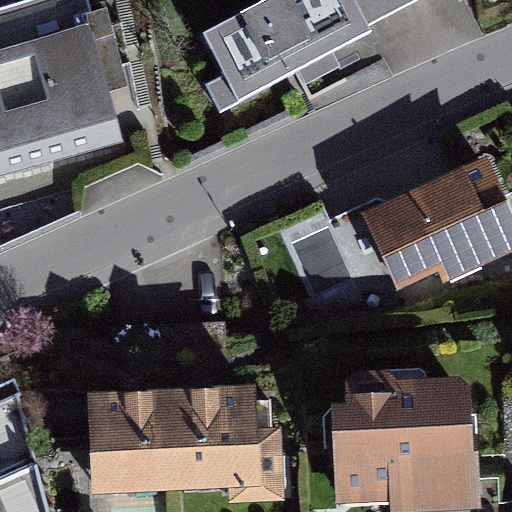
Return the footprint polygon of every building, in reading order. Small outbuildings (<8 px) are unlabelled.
[(92,0),(0,0),(0,173),(131,138),(92,0)] [(246,0),(199,24),(237,96),(426,0),(246,0)] [(511,195),(492,153),(369,209),(402,283),(444,269),(478,270),(511,253),(511,195)] [(485,366),(344,368),(346,509),(487,507),(485,366)] [(267,375),(179,377),(181,488),(269,487),(267,375)] [(179,377),(91,379),(93,491),(181,488),(179,377)] [(0,511),(50,511),(15,383),(0,389),(0,511)]
